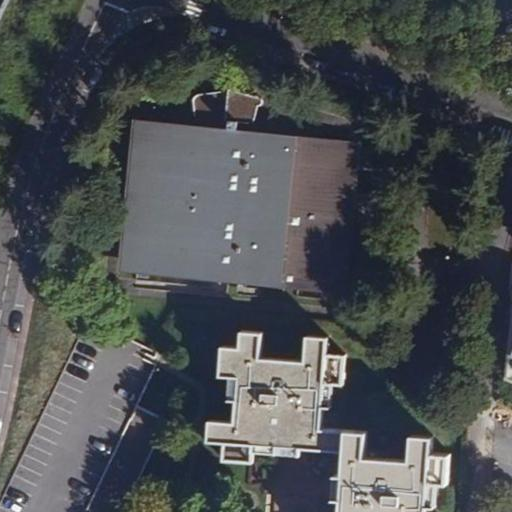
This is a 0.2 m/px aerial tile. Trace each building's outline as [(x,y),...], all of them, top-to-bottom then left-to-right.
[(201,126),(128,117),(113,270),(339,295),(354,141),(241,130),(241,121),(258,123),(263,107),(272,102),(267,96),(230,90),(229,97),(224,96),(225,91),(198,93),(192,98),(193,120),(202,121),(201,126)] [(303,450),(348,452),(349,431),(323,430),(324,408),(325,385),(333,385),(343,386),(345,357),(327,356),(328,339),(308,339),(306,364),(261,361),(262,336),(241,335),(241,352),(223,351),(221,381),(231,381),(240,380),(239,404),(238,426),(212,425),(210,446),(227,446),(226,464),(255,465),(255,455),(255,447),(280,448),(303,450)] [(511,348),(497,383),(511,388),(511,348)] [(240,380),(231,381),(230,403),(239,404),(240,380)] [(332,408),(333,385),(325,385),(324,408),(332,408)] [(132,439),(153,443),(159,416),(138,412),(132,439)] [(368,433),(349,431),(348,452),(347,477),(346,501),(345,511),(429,511),(430,506),(431,482),(439,482),(449,483),(451,454),(433,453),(433,436),(413,435),(413,461),(367,458),(368,433)] [(280,457),(280,448),(255,447),(255,455),(280,457)] [(303,450),(280,448),(280,457),(303,458),(303,450)] [(337,501),(346,501),(347,477),(338,477),(337,501)] [(438,507),(439,482),(431,482),(430,506),(438,507)]
